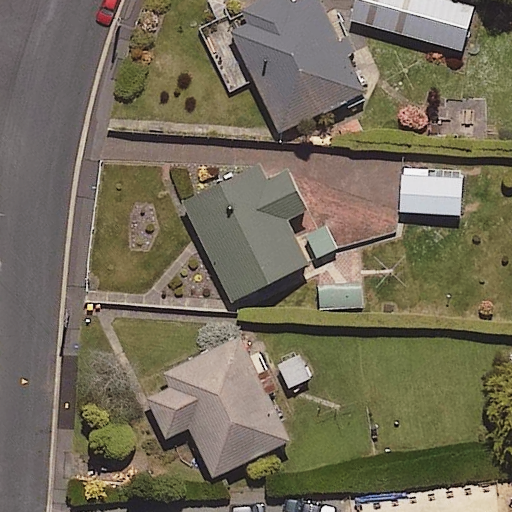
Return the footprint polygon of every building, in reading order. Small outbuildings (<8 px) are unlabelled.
[(285,0),(253,0),(200,21),(229,95),(257,84),(274,130),(363,96),(326,0),(294,0),(286,3),(285,0)] [(472,7),(447,0),(354,0),(349,19),(460,50),(472,7)] [(292,179),(243,171),(183,199),(229,299),(306,264),(287,222),(305,208),(292,179)] [(460,178),(401,176),(400,212),(459,213),(460,178)] [(361,284),(318,288),(320,314),(364,309),(361,284)] [(287,440),(238,338),(166,373),(172,386),(145,399),(164,438),(189,426),(213,475),(287,440)] [(448,511),(447,490),(390,494),(390,511),(448,511)]
